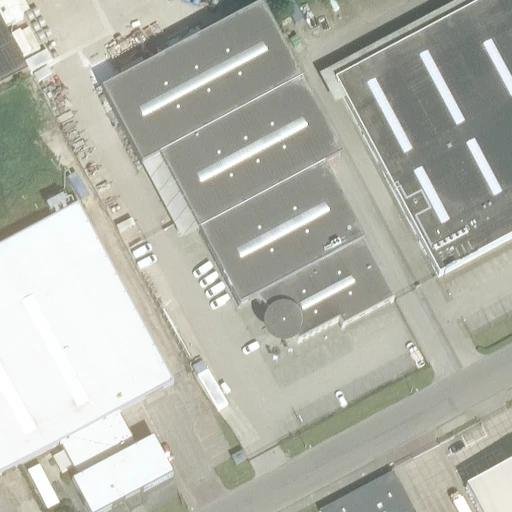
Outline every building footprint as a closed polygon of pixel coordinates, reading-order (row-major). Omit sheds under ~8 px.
[(511,0),(490,0),(333,83),(437,279),(511,239),(511,0)] [(260,8),(100,93),(140,168),(158,159),(206,250),(238,310),(254,302),(268,316),(265,319),(263,322),(262,326),(262,330),(262,334),(264,338),(266,341),(269,344),(272,347),(276,348),(280,349),(284,349),(287,348),(291,347),(294,344),(296,346),(336,324),(337,324),(341,331),(392,304),(388,297),(361,245),(363,244),(323,168),(340,159),(260,8)] [(0,87),(26,73),(0,24),(0,87)] [(142,494),(172,478),(152,440),(136,449),(117,414),(172,385),(77,207),(0,247),(0,475),(58,445),(77,480),(70,484),(85,511),(107,511),(123,503),(127,511),(131,511),(148,503),(142,494)] [(235,467),(245,461),(241,454),(231,459),(235,467)] [(511,511),(511,465),(464,490),(475,511),(411,511),(410,509),(391,474),(390,475),(320,511),(511,511)]
